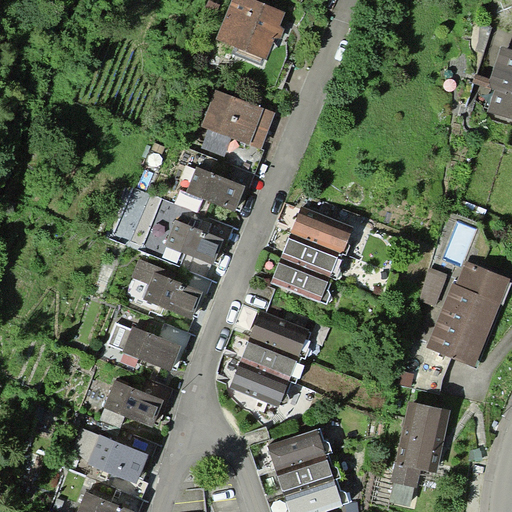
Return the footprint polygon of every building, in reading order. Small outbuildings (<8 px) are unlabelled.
[(286,12),(255,0),(232,0),(217,40),(235,46),(265,59),(267,59),(276,37),(281,39),(286,29),(280,26),(286,12)] [(511,48),(501,45),(490,79),(475,74),(472,84),(493,91),(486,110),(511,119),(511,48)] [(265,59),(235,46),(232,53),(262,66),(265,59)] [(276,112),(216,89),(202,125),(209,128),(232,137),(262,148),(276,112)] [(223,161),(232,137),(209,128),(199,152),(223,161)] [(245,185),(197,166),(186,192),(235,211),(245,185)] [(301,205),(289,236),(338,256),(339,252),(343,253),(353,226),(301,205)] [(224,238),(176,219),(166,245),(213,264),(224,238)] [(289,236),(279,261),(328,280),(338,256),(289,236)] [(192,318),(203,290),(161,273),(163,268),(140,259),(132,277),(148,284),(142,298),(192,318)] [(328,280),(279,261),(271,281),(320,300),(328,280)] [(511,278),(467,261),(457,285),(453,283),(428,347),(476,366),(511,278)] [(449,274),(431,267),(421,299),(437,306),(449,274)] [(250,337),(298,355),(309,328),(261,309),(250,337)] [(181,345),(133,326),(132,329),(116,323),(107,344),(123,350),(123,352),(125,352),(138,358),(171,371),(181,345)] [(250,337),(240,360),(289,379),(298,355),(250,337)] [(138,358),(125,352),(121,361),(134,367),(138,358)] [(289,379),(240,360),(230,387),(279,406),(289,379)] [(415,374),(404,371),(400,384),(411,388),(415,374)] [(164,400),(115,380),(104,407),(105,408),(125,416),(153,427),(164,400)] [(450,410),(409,401),(391,482),(394,483),(414,488),(416,488),(420,469),(436,473),(450,410)] [(125,416),(105,408),(100,420),(120,428),(125,416)] [(137,484),(149,454),(81,427),(73,448),(87,465),(137,484)] [(277,474),(328,458),(318,428),(268,444),(277,474)] [(284,495),(334,478),(328,458),(277,474),(284,495)] [(284,495),(290,511),(320,511),(326,510),(343,504),(334,478),(284,495)] [(410,506),(414,488),(394,483),(390,501),(410,506)] [(134,511),(135,511),(86,491),(77,511),(134,511)] [(358,511),(357,501),(346,503),(346,511),(358,511)]
